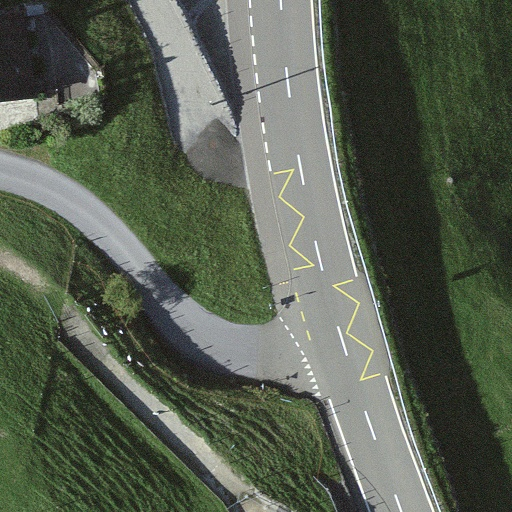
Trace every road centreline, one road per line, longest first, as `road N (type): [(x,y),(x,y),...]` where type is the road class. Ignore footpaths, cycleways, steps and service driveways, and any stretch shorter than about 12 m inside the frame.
road 1 (unclassified): [(0,184),(49,196),(104,234),(169,317),(212,346),(252,354),(340,337)]
road 2 (tertiary): [(283,0),(291,118),(340,337)]
road 3 (tertiary): [(340,337),(403,511)]
